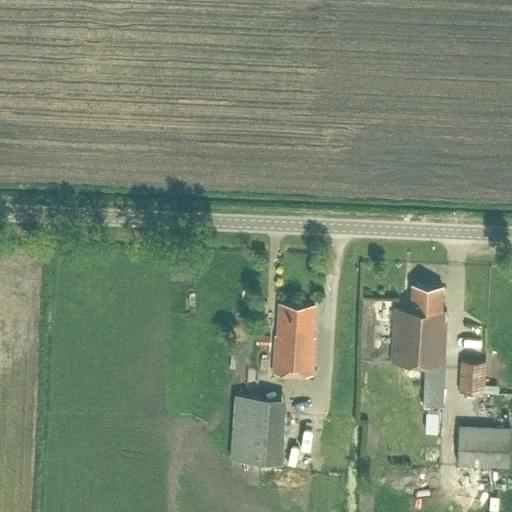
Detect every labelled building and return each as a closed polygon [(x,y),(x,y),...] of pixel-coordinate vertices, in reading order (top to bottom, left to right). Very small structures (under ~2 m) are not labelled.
[(442,284),(411,282),(410,307),(394,306),(392,361),(425,362),(423,424),(441,425),(446,309),(440,308),(442,284)] [(278,301),(277,335),(275,335),(273,371),(312,373),(314,336),(312,336),(314,303),(278,301)] [(217,320),(221,343),(243,340),(239,316),(217,320)] [(270,334),(257,333),(257,343),(270,344),(270,334)] [(459,390),(484,391),(486,359),(461,358),(459,390)] [(230,457),(281,461),(285,396),(234,393),(230,457)] [(509,465),(510,425),(458,423),(456,463),(509,465)] [(471,467),(471,485),(482,485),(482,468),(471,467)]
